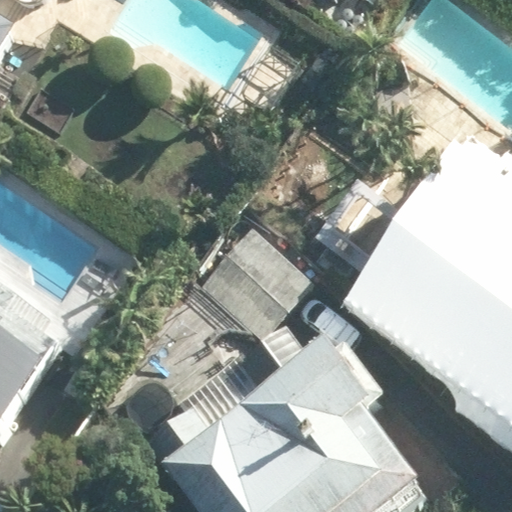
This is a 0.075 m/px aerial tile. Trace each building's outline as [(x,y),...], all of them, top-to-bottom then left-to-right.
[(0,10),(6,0),(0,0),(0,62),(16,37),(0,27),(0,10)] [(349,0),(325,0),(342,11),(349,0)] [(423,92),(371,93),(372,130),(424,128),(423,92)] [(511,187),(507,184),(480,218),(410,303),(425,315),(397,349),(511,444),(511,187)] [(419,229),(367,187),(320,246),(371,288),(419,229)] [(0,460),(85,338),(0,278),(0,460)] [(283,409),(220,454),(200,425),(169,446),(190,475),(160,496),(171,511),(414,511),(365,442),(386,427),(343,367),(322,382),(314,387),(287,350),(257,371),(283,409)]
